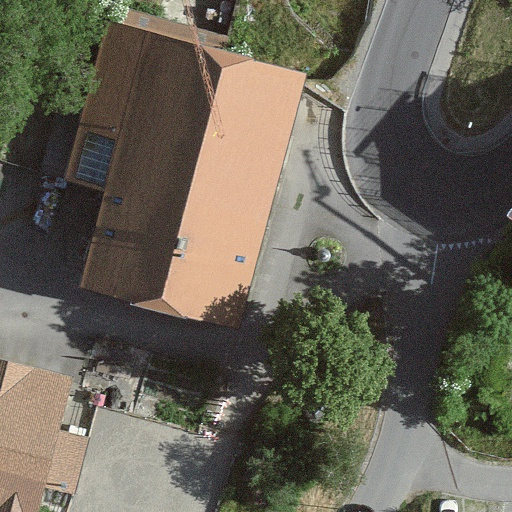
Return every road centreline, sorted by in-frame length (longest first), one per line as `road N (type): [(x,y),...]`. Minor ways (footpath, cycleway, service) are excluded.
road 1 (residential): [(440,201),(408,461)]
road 2 (tertiary): [(440,201),(408,188),(387,146),(389,95),(423,0)]
